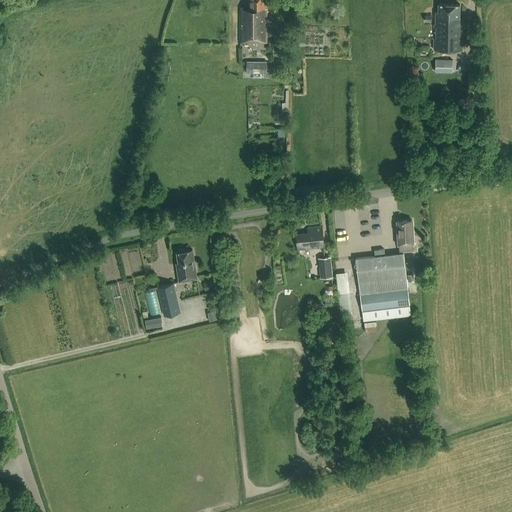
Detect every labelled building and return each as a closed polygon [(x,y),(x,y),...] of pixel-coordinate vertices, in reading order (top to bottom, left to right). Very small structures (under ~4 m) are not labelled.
[(267,42),(267,0),(248,0),(249,9),(240,9),(240,42),(267,42)] [(462,49),(463,20),(460,16),(460,3),(439,3),(439,11),(436,10),(436,20),(435,20),(434,48),(462,49)] [(453,59),(436,59),(436,71),(453,72),(453,59)] [(271,66),(267,65),(267,61),(246,61),(246,73),(263,73),(263,77),(271,77),(271,66)] [(413,243),(414,243),(413,220),(397,221),(399,244),(400,251),(414,250),(413,243)] [(310,248),(324,247),(322,227),(308,229),(308,233),(296,234),(298,249),(310,248)] [(180,281),(198,278),(193,249),(185,250),(184,248),(180,249),(179,251),(177,251),(180,268),(178,269),(180,281)] [(375,256),(356,258),(364,320),(411,314),(404,252),(385,255),(385,249),(375,250),(375,256)] [(334,276),(332,256),(320,257),(322,277),(334,276)] [(352,312),(348,272),(336,273),(341,313),(352,312)] [(165,315),(181,311),(174,282),(158,286),(165,315)] [(332,310),(322,311),(322,322),(333,321),(332,310)] [(163,315),(147,317),(148,326),(164,324),(163,315)] [(124,333),(138,332),(137,318),(123,319),(124,333)] [(376,320),(364,322),(366,332),(377,330),(376,320)] [(338,341),(336,325),(327,327),(329,343),(338,341)]
